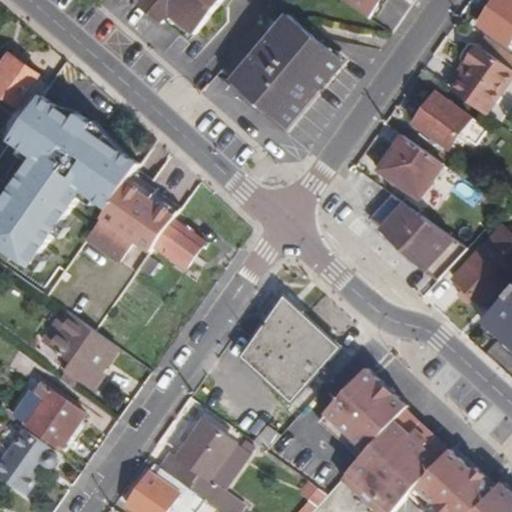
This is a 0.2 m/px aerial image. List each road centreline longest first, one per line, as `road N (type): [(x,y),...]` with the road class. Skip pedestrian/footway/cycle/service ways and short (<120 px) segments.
road 1 (residential): [(84,511),(287,227)]
road 2 (tertiary): [(24,0),(287,227)]
road 3 (tertiary): [(287,227),(357,294),(392,321),(440,338),(511,404)]
road 4 (residential): [(287,227),(448,0)]
road 5 (unknown): [(205,342),(346,462)]
